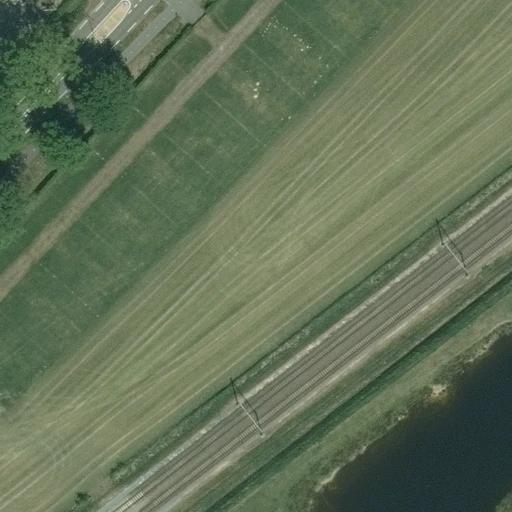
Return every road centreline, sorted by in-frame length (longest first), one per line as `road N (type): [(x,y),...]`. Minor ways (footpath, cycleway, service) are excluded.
road 1 (secondary): [(32,106),(150,0)]
road 2 (secondary): [(113,0),(32,106)]
